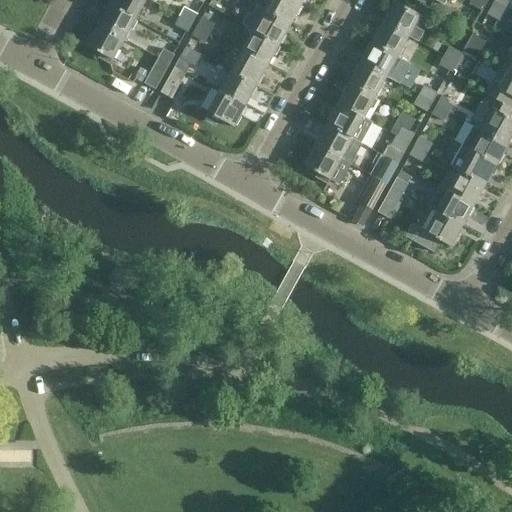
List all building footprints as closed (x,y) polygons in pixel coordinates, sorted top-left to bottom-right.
[(111,0),(110,4),(136,19),(145,0),(111,0)] [(301,5),(291,0),(270,0),(265,10),(264,11),(290,25),(301,5)] [(487,2),(483,0),(471,0),(469,4),(482,11),(487,2)] [(494,0),(492,5),(505,12),(509,3),(504,0),(494,0)] [(395,1),(383,22),(409,36),(408,37),(418,42),(424,32),(414,26),(420,15),(395,1)] [(98,25),(124,40),(136,19),(110,4),(98,25)] [(253,32),(278,46),(290,25),(264,11),(265,10),(256,5),(251,15),(247,13),(241,24),(254,31),(253,32)] [(505,12),(492,5),(487,13),(500,21),(505,12)] [(179,17),(192,24),(197,14),(184,7),(179,17)] [(192,24),(179,17),(174,25),(187,32),(192,24)] [(197,27),(209,34),(214,24),(202,17),(197,27)] [(398,56),(408,37),(409,36),(383,22),(372,42),(398,56)] [(124,40),(98,25),(86,46),(100,54),(98,58),(110,65),(112,60),(113,61),(124,40)] [(209,34),(197,27),(192,35),(205,42),(209,34)] [(242,52),(267,66),(278,46),(253,32),(242,52)] [(467,43),(480,51),(485,42),(472,34),(467,43)] [(398,56),(372,42),(361,63),(386,77),(386,78),(394,82),(397,75),(390,71),(398,56)] [(462,53),(451,48),(449,47),(444,56),(456,63),(461,54),(474,61),(480,51),(467,43),(462,53)] [(511,45),(502,64),(511,69),(511,45)] [(157,59),(169,65),(174,55),(163,49),(157,59)] [(230,72),(256,86),(267,66),(242,52),(230,72)] [(456,63),(444,56),(439,65),(451,72),(456,63)] [(174,68),(185,74),(191,64),(179,58),(174,68)] [(169,65),(157,59),(144,83),(155,90),(169,65)] [(375,98),(386,78),(386,77),(361,63),(349,83),(375,98)] [(484,93),(494,98),(511,107),(511,69),(502,64),(491,84),(489,84),(484,93)] [(185,74),(174,68),(160,92),(172,99),(185,74)] [(219,93),(245,107),(256,86),(230,72),(219,93)] [(338,104),(364,118),(375,98),(349,83),(338,104)] [(419,95),(431,102),(437,93),(424,86),(419,95)] [(245,107),(219,93),(205,118),(217,124),(220,120),(233,127),(245,107)] [(431,102),(419,95),(414,105),(426,112),(431,102)] [(437,105),(449,112),(454,103),(442,96),(437,105)] [(493,110),(482,130),(507,144),(511,135),(511,120),(508,118),(511,109),(511,107),(494,98),(489,108),(493,110)] [(372,123),(364,118),(338,104),(327,124),(352,138),(352,139),(360,144),(372,123)] [(449,112),(437,105),(431,115),(444,122),(449,112)] [(327,124),(315,145),(341,159),(352,139),(352,138),(327,124)] [(461,146),(496,165),(507,144),(482,130),(473,125),(461,146)] [(396,136),(409,143),(414,134),(401,127),(396,136)] [(409,143),(396,136),(391,146),(404,152),(409,143)] [(414,146),(426,153),(432,143),(419,137),(414,146)] [(339,184),(350,164),(341,159),(315,145),(304,166),(317,173),(314,178),(327,185),(330,179),(339,184)] [(426,153),(414,146),(409,155),(421,162),(426,153)] [(459,171),(484,186),(496,165),(461,146),(450,166),(459,171)] [(380,168),(391,175),(397,164),(388,159),(386,157),(380,168)] [(375,178),(386,184),(391,175),(380,168),(375,178)] [(447,192),(473,206),(484,186),(459,171),(447,192)] [(386,184),(375,178),(360,203),(361,203),(372,210),(386,184)] [(391,187),(403,193),(408,184),(396,178),(391,187)] [(403,193),(391,187),(377,212),(389,219),(403,193)] [(428,208),(436,212),(462,226),(473,206),(447,192),(441,203),(433,199),(428,208)] [(372,210),(361,203),(351,221),(362,228),(372,210)] [(462,226),(436,212),(426,231),(412,224),(405,237),(433,253),(440,241),(451,247),(462,226)] [(256,472),(268,451),(243,436),(238,444),(218,432),(210,444),(256,472)] [(236,511),(132,450),(101,502),(118,511),(236,511)]
